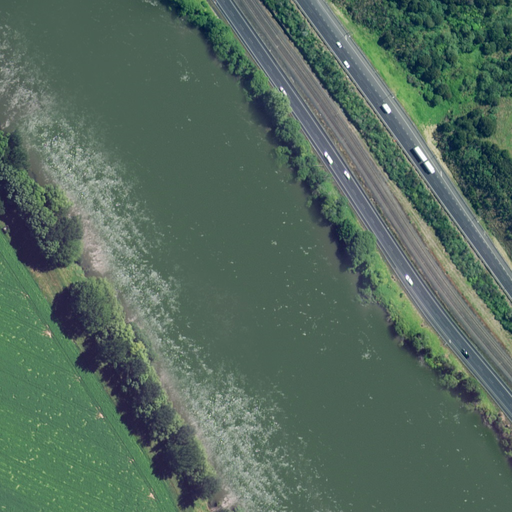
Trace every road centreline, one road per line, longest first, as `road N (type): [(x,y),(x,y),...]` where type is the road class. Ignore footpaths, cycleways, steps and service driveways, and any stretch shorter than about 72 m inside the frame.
road 1 (trunk): [(511,411),(415,288),(228,0)]
road 2 (trunk): [(303,0),(437,183)]
road 3 (trunk): [(326,0),(437,183)]
road 4 (trunk): [(437,183),(511,289)]
